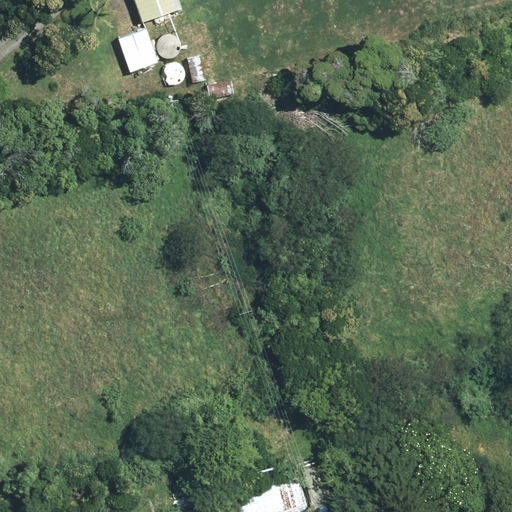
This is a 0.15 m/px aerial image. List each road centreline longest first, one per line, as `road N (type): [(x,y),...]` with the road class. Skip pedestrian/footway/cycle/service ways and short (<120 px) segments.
road 1 (unknown): [(212,511),(460,431),(496,357),(441,128),(392,60)]
road 2 (unknown): [(147,511),(135,503),(45,175)]
